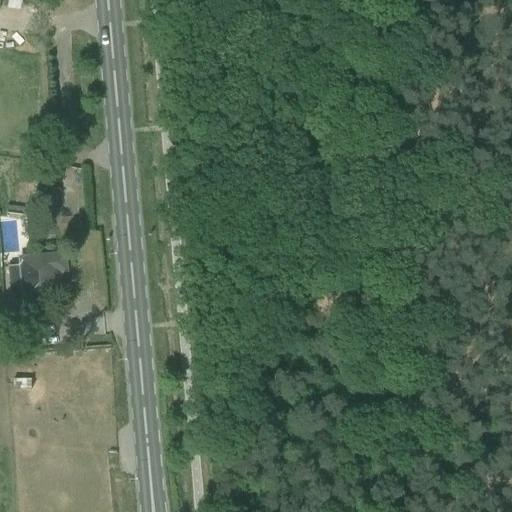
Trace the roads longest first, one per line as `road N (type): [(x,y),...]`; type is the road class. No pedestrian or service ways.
road 1 (primary): [(149,485),(107,0)]
road 2 (track): [(511,185),(368,198),(396,511)]
